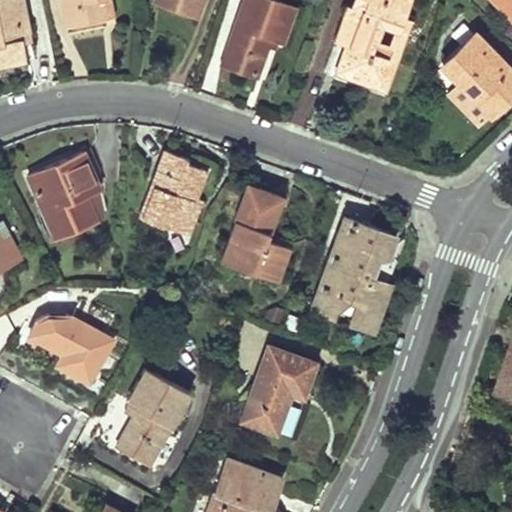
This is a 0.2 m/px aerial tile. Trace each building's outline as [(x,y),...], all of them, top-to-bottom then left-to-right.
[(27,30),(20,0),(0,0),(0,63),(3,63),(24,58),(20,41),(18,32),(27,30)] [(63,0),(69,24),(92,19),(106,16),(103,0),(63,0)] [(113,14),(110,0),(103,0),(106,16),(113,14)] [(177,7),(196,14),(201,0),(161,0),(161,2),(177,7)] [(273,0),(242,0),(221,62),(244,70),(255,74),(269,36),(280,40),(292,6),(273,0)] [(348,42),(339,70),(368,81),(384,88),(398,48),(390,45),(376,39),(382,20),(397,26),(400,17),(405,0),(353,0),(351,8),(348,7),(341,28),(356,33),(352,43),(348,42)] [(511,0),(497,0),(511,15),(511,0)] [(397,26),(390,45),(398,48),(407,20),(400,17),(397,26)] [(356,33),(341,28),(337,38),(348,42),(352,43),(356,33)] [(27,30),(18,32),(20,41),(29,40),(27,30)] [(511,88),(511,72),(472,33),(442,63),(488,111),(502,97),(511,88)] [(163,149),(139,216),(186,234),(193,215),(186,212),(192,196),(194,197),(203,168),(183,160),(184,156),(173,152),(163,149)] [(65,158),(28,174),(55,236),(95,218),(85,192),(96,187),(96,185),(82,151),(65,158)] [(271,191),(246,183),(219,260),(252,272),(254,265),(277,273),(287,246),(265,238),(280,195),(271,191)] [(96,187),(85,192),(95,218),(103,215),(98,198),(96,187)] [(192,196),(186,212),(193,215),(199,198),(194,197),(192,196)] [(383,254),(391,232),(344,216),(311,307),(332,314),(334,307),(347,298),(355,301),(348,320),(369,328),(377,306),(387,281),(368,274),(368,266),(371,256),(383,254)] [(0,232),(0,247),(7,262),(18,256),(9,239),(4,241),(0,232)] [(254,265),(252,272),(274,280),(277,273),(254,265)] [(62,351),(56,362),(66,367),(87,378),(111,337),(70,314),(46,314),(36,318),(27,333),(62,351)] [(266,345),(239,419),(274,432),(290,390),(302,394),(313,360),(266,345)] [(511,354),(509,364),(498,393),(511,397),(511,354)] [(119,436),(115,442),(148,460),(186,390),(142,366),(125,398),(129,400),(137,405),(132,412),(119,436)] [(129,400),(124,408),(132,412),(137,405),(129,400)] [(278,475),(225,457),(204,511),(258,511),(260,507),(266,509),(278,475)] [(53,511),(49,510),(47,511),(120,511),(102,501),(95,511),(53,511)]
